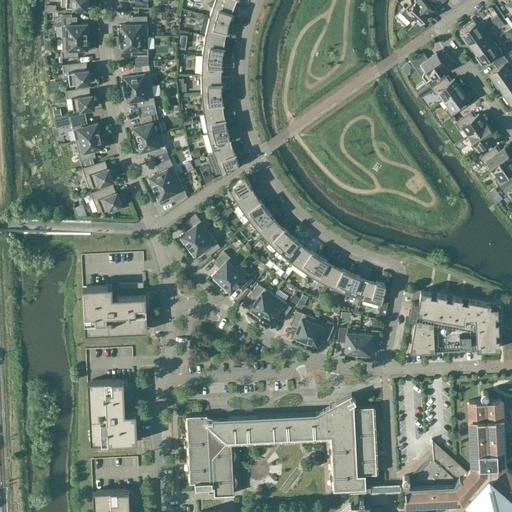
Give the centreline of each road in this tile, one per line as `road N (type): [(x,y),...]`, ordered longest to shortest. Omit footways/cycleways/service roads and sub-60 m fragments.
road 1 (residential): [(385,373),(397,269),(366,261),(306,226),(281,200),(259,155)]
road 2 (residential): [(154,229),(111,100),(105,0)]
road 3 (residential): [(259,155),(243,66),(260,0)]
road 4 (unknown): [(403,372),(414,442),(435,429),(436,371)]
road 5 (residential): [(163,379),(287,375),(296,359)]
road 6 (residential): [(159,511),(155,415),(163,379)]
road 7 (residential): [(154,229),(259,155)]
